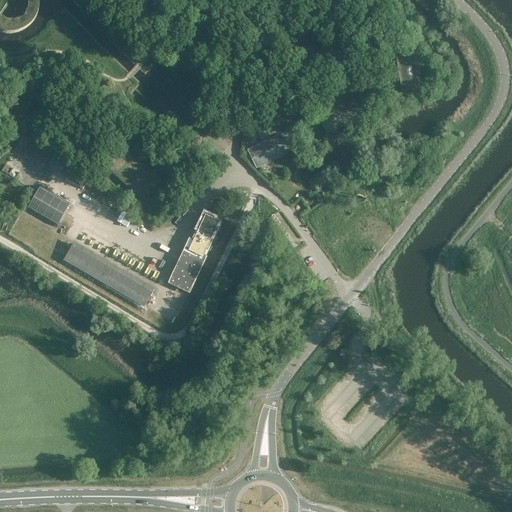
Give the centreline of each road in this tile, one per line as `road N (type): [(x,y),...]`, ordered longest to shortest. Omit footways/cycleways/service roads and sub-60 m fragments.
road 1 (unclassified): [(274,393),(495,112),(501,58),(456,0)]
road 2 (unclassified): [(511,368),(458,319),(446,287),(455,252),(511,183)]
road 3 (primary): [(0,499),(132,496)]
